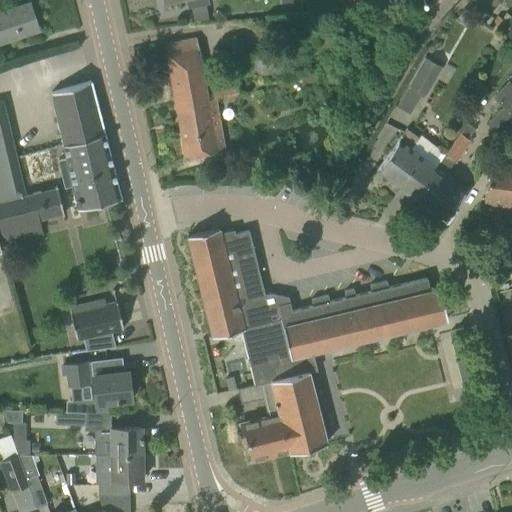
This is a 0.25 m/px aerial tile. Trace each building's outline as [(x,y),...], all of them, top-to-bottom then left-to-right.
[(162,0),(163,3),(177,0),(185,0),(187,8),(208,4),(207,0),(162,0)] [(0,41),(37,29),(29,5),(0,14),(0,41)] [(214,98),(213,98),(207,99),(195,38),(164,44),(185,156),(225,149),(216,108),(215,99),(214,98)] [(279,47),(241,50),(243,74),(262,73),(281,72),(279,47)] [(421,93),(424,94),(440,67),(425,57),(396,106),(409,113),(421,93)] [(214,98),(215,99),(239,94),(236,75),(210,80),(213,98),(214,98)] [(104,135),(103,132),(90,81),(50,91),(63,146),(104,135)] [(498,134),(511,119),(511,84),(508,81),(493,96),(503,107),(487,123),(498,134)] [(31,194),(21,197),(2,118),(0,116),(0,251),(0,250),(0,233),(3,246),(42,237),(38,221),(31,194)] [(440,160),(445,153),(421,135),(418,138),(406,129),(376,171),(414,199),(434,170),(440,160)] [(104,135),(63,146),(60,146),(63,158),(59,159),(61,169),(59,170),(63,187),(70,186),(77,210),(101,204),(120,199),(104,135)] [(453,142),(445,153),(440,160),(434,170),(414,199),(445,222),(467,193),(443,174),(462,150),(453,142)] [(511,206),(511,166),(488,163),(483,203),(511,206)] [(33,194),(31,194),(38,221),(62,214),(55,188),(33,194)] [(263,293),(248,230),(234,234),(233,229),(219,233),(218,228),(187,236),(211,337),(240,330),(253,384),(271,380),(288,450),(287,450),(287,452),(325,443),(308,372),(315,370),(311,352),(446,319),(439,288),(429,291),(426,277),(387,287),(386,281),(369,285),(370,291),(354,295),(353,289),(343,291),(345,297),(329,301),(327,295),(310,299),(312,305),(291,310),(289,301),(287,302),(286,297),(269,291),(263,293)] [(81,304),(68,307),(75,339),(122,328),(116,302),(82,310),(81,304)] [(130,398),(127,372),(115,373),(113,359),(64,365),(65,373),(67,373),(69,384),(93,381),(95,402),(116,399),(116,402),(121,401),(121,399),(130,398)] [(287,450),(288,450),(271,380),(253,384),(236,388),(240,403),(263,398),(268,417),(239,424),(243,442),(245,442),(250,459),(254,458),(255,460),(263,458),(263,456),(287,450)] [(478,390),(465,394),(470,412),(483,409),(478,390)] [(22,410),(1,409),(6,421),(21,421),(22,410)] [(55,412),(54,425),(84,426),(84,413),(55,412)] [(121,428),(109,428),(109,429),(93,429),(94,454),(140,453),(140,441),(141,441),(141,436),(140,436),(140,429),(141,429),(141,427),(121,428)] [(140,453),(94,454),(94,484),(96,484),(96,495),(128,495),(128,483),(128,480),(142,479),(142,478),(140,478),(140,453)] [(17,455),(0,461),(0,465),(8,487),(15,485),(25,511),(27,511),(37,509),(26,480),(27,480),(17,455)] [(74,473),(65,473),(65,484),(74,484),(74,473)] [(27,480),(26,480),(37,509),(46,505),(36,477),(27,480)] [(101,511),(98,511),(128,511),(128,495),(96,495),(101,511)]
